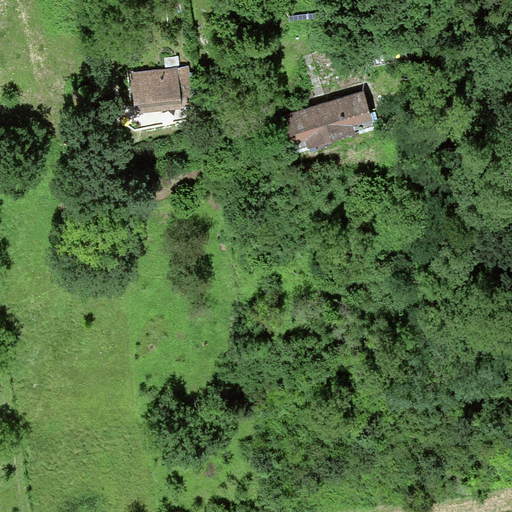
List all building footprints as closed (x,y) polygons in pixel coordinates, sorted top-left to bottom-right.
[(342,32),(371,27),(370,24),(367,15),(339,19),(342,32)] [(382,22),(370,24),(371,27),(373,40),(385,37),(382,22)] [(133,73),(136,98),(182,93),(181,89),(186,88),(184,67),(133,73)] [(75,86),(79,110),(98,107),(95,82),(75,86)] [(364,89),(283,114),(290,135),(309,129),(312,137),(353,123),(351,116),(370,110),(364,89)]
